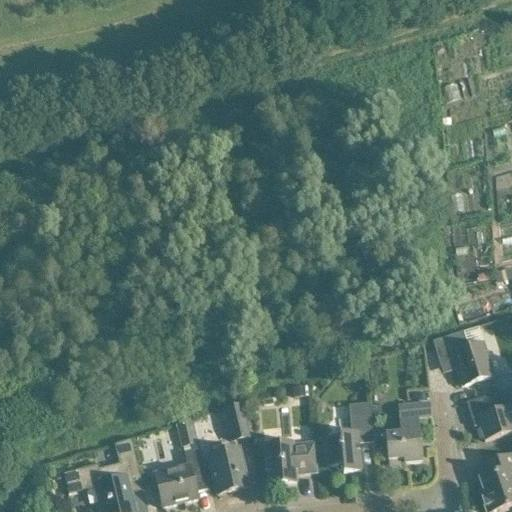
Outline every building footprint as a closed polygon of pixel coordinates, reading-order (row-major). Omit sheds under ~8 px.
[(432,344),(440,367),(453,363),(462,390),(494,379),(483,345),(468,350),(463,334),(432,344)] [(511,375),(494,381),(498,396),(511,391),(511,375)] [(303,391),(293,392),(294,402),(304,401),(303,391)] [(511,391),(498,396),(466,405),(471,422),(477,420),(484,444),(504,438),(511,435),(511,391)] [(373,437),(371,417),(370,405),(348,407),(351,436),(339,437),(339,440),(323,442),(325,451),(326,470),(336,470),(337,473),(339,475),(343,475),(343,477),(361,475),(358,439),(373,437)] [(403,462),(403,467),(422,465),(418,421),(431,420),(430,406),(403,409),(404,422),(399,422),(401,436),(385,437),(387,464),(403,462)] [(242,409),(224,413),(232,444),(249,440),(242,409)] [(194,427),(177,432),(182,452),(199,447),(194,427)] [(131,442),(114,447),(119,466),(99,471),(98,468),(64,476),(69,498),(70,497),(69,493),(94,487),(100,511),(134,511),(126,477),(139,474),(131,442)] [(264,449),(268,488),(296,486),(295,476),(303,475),(303,477),(317,475),(314,446),(292,448),(292,446),(264,449)] [(212,479),(217,498),(248,490),(244,471),(239,452),(208,460),(212,479)] [(199,453),(185,456),(185,457),(187,468),(154,476),(159,496),(156,497),(159,509),(162,508),(163,511),(198,503),(196,496),(209,492),(205,473),(200,453),(199,453)] [(480,496),(485,511),(500,511),(511,508),(511,483),(510,478),(511,477),(511,457),(479,469),(483,480),(479,481),(484,495),(480,496)]
